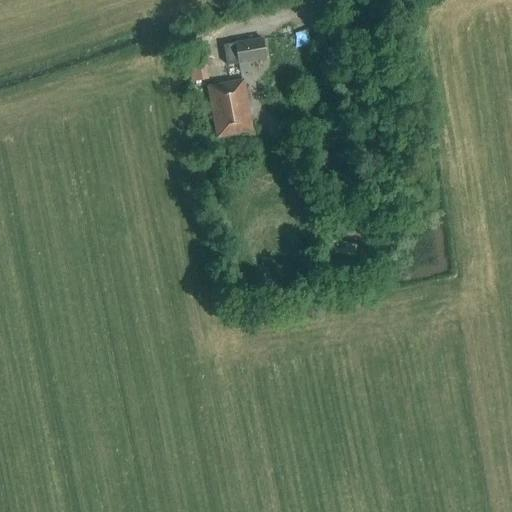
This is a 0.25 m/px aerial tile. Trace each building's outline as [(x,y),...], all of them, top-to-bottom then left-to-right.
[(208,38),(190,39),(193,82),(211,80),(208,38)] [(265,60),(262,41),(223,46),(226,65),(237,64),(239,73),(249,71),(247,63),(265,60)] [(334,88),(333,77),(321,79),(322,90),(334,88)] [(251,132),(242,81),(206,87),(215,138),(251,132)] [(295,124),(288,125),(285,125),(287,132),(297,131),(295,124)]
